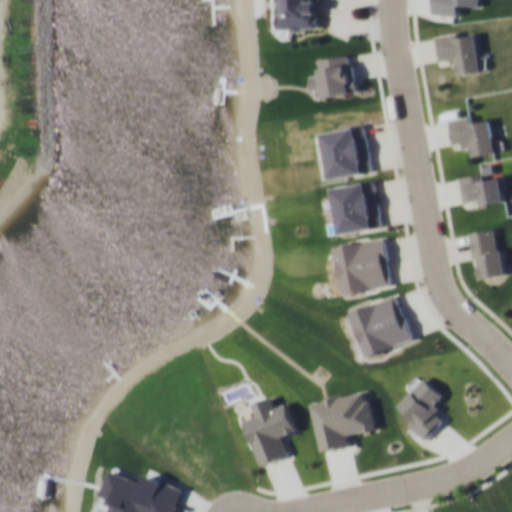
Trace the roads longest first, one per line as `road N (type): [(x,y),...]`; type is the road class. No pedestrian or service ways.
road 1 (residential): [(511,365),(461,312),(423,217),(390,55),(395,0)]
road 2 (residential): [(511,436),(456,472),(295,511)]
